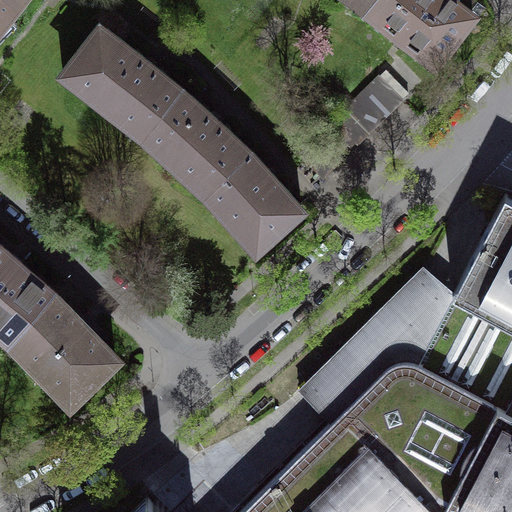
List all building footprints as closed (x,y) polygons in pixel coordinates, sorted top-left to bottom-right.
[(0,0),(0,25),(7,16),(8,17),(21,0),(0,0)] [(355,0),(366,8),(371,0),(355,0)] [(371,0),(366,8),(435,62),(473,13),(458,2),(460,0),(459,0),(371,0)] [(123,118),(144,134),(180,87),(140,56),(100,25),(64,72),(91,94),(93,91),(125,115),(123,118)] [(345,109),(368,132),(385,115),(402,99),(379,75),(345,109)] [(215,119),(180,87),(144,134),(161,150),(163,147),(192,174),(190,177),(207,192),(249,150),(215,119)] [(357,143),(368,132),(345,109),(323,131),(345,154),(357,143)] [(334,165),(345,154),(323,131),(299,153),(322,177),(334,165)] [(275,178),(249,150),(207,192),(221,208),(224,205),(240,223),(237,226),(256,247),(300,207),(275,178)] [(331,420),(237,511),(161,511),(156,507),(158,506),(148,496),(145,499),(146,499),(132,511),(511,511),(511,196),(505,192),(454,290),(423,265),(299,388),(331,420)] [(0,246),(0,323),(1,323),(14,335),(52,291),(19,263),(15,268),(11,265),(8,262),(12,257),(0,246)] [(52,291),(14,335),(26,346),(22,350),(38,366),(42,362),(53,374),(49,378),(70,399),(115,356),(87,327),(84,330),(81,327),(79,324),(81,321),(52,291)]
